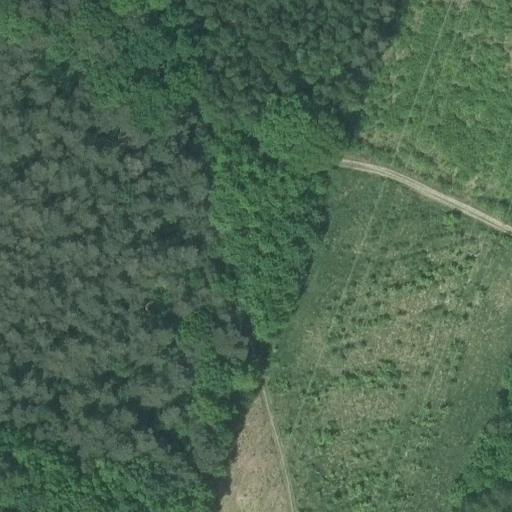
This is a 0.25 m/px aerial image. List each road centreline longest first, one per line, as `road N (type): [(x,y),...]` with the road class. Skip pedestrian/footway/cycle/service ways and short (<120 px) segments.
road 1 (track): [(174,113),(298,511)]
road 2 (track): [(174,113),(511,234)]
road 3 (track): [(0,37),(174,113)]
